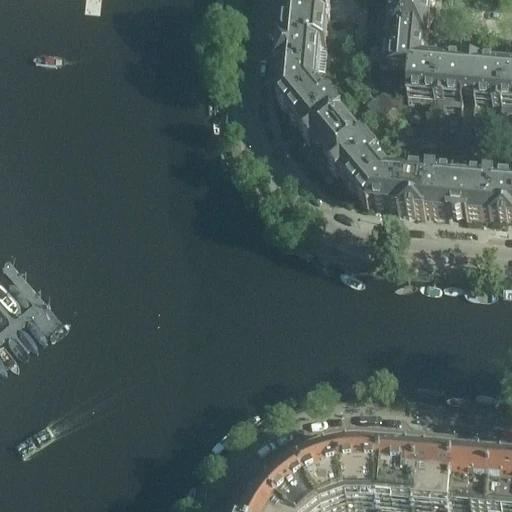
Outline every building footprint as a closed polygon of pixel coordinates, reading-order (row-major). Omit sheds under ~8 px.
[(325,12),(326,0),(287,0),(285,20),(324,23),(324,24),(329,25),(330,12),(325,12)] [(435,4),(433,0),(399,0),(398,9),(432,13),(432,10),(435,4)] [(430,27),(434,21),(431,15),(432,13),(398,9),(397,24),(392,23),(391,34),(429,38),(430,27)] [(321,52),(324,24),(324,23),(285,20),(285,29),(284,29),(281,34),(283,40),(284,40),(283,48),(318,51),(317,51),(321,52)] [(423,62),(425,47),(429,44),(429,38),(391,34),(390,45),(395,45),(393,70),(411,71),(411,67),(423,68),(423,62)] [(315,78),(317,51),(318,51),(283,48),(279,47),(276,74),(280,75),(315,78)] [(436,102),(440,63),(423,62),(423,68),(411,67),(411,71),(408,100),(436,102)] [(502,108),(505,69),(471,66),(440,63),(436,102),(436,106),(446,106),(446,101),(467,103),(492,105),(492,110),(502,111),(502,108)] [(511,108),(511,69),(505,69),(502,108),(511,108)] [(366,82),(359,74),(352,79),(359,88),(366,82)] [(288,119),(316,95),(314,93),(315,78),(280,75),(280,83),(284,88),(283,90),(282,90),(281,91),(281,92),(280,93),(280,94),(280,96),(281,97),(281,98),(282,99),(282,100),(282,101),(278,105),(277,106),(288,119)] [(359,88),(352,79),(346,84),(353,93),(359,88)] [(373,91),(366,82),(359,88),(366,96),(373,91)] [(366,96),(359,88),(353,93),(360,101),(366,96)] [(304,138),(335,112),(327,103),(324,105),(316,95),(288,119),(290,121),(289,121),(291,127),(297,130),(297,129),(304,138)] [(373,117),(383,109),(376,102),(367,109),(373,117)] [(380,125),(389,117),(383,109),(373,117),(380,125)] [(320,162),(350,136),(339,124),(343,121),(335,112),(304,138),(302,140),(320,162)] [(433,143),(433,135),(426,134),(425,142),(433,143)] [(440,144),(441,136),(433,135),(433,143),(440,144)] [(338,184),(341,182),(372,156),(364,147),(361,149),(350,136),(320,162),(338,184)] [(498,149),(499,141),(491,140),(490,148),(498,149)] [(506,149),(507,142),(499,141),(498,149),(506,149)] [(432,151),(433,143),(425,142),(424,150),(432,151)] [(440,151),(440,144),(433,143),(432,151),(440,151)] [(497,156),(498,149),(490,148),(490,156),(497,156)] [(505,157),(506,149),(498,149),(497,156),(505,157)] [(357,201),(384,177),(376,168),(379,165),(372,156),(341,182),(348,191),(349,197),(355,199),(357,201)] [(399,217),(402,183),(388,182),(384,177),(357,201),(367,214),(368,214),(373,210),(375,210),(375,211),(376,212),(377,212),(378,213),(379,213),(381,213),(382,213),(384,212),(384,211),(386,211),(390,216),(399,217)] [(491,229),(494,191),(495,186),(485,185),(484,190),(460,188),(439,186),(439,181),(429,180),(429,185),(425,223),(457,226),(491,229)] [(425,223),(429,185),(402,183),(399,217),(399,220),(425,223)] [(511,192),(494,191),(491,229),(511,230),(511,192)] [(377,510),(381,460),(370,458),(365,458),(359,458),(354,458),(349,459),(343,459),(338,460),(332,461),(327,463),(322,464),(317,466),(311,468),(304,471),(297,475),(317,511),(340,511),(342,511),(349,510),(355,510),(362,509),(368,510),(377,510)] [(394,511),(450,511),(455,466),(381,460),(377,510),(394,511)] [(488,511),(493,470),(455,466),(450,511),(488,511)] [(511,511),(511,471),(493,470),(488,511),(511,511)] [(317,511),(297,475),(292,478),(287,481),(282,485),(278,488),(272,494),(268,498),(264,502),(260,506),(257,511),(255,511),(317,511)]
